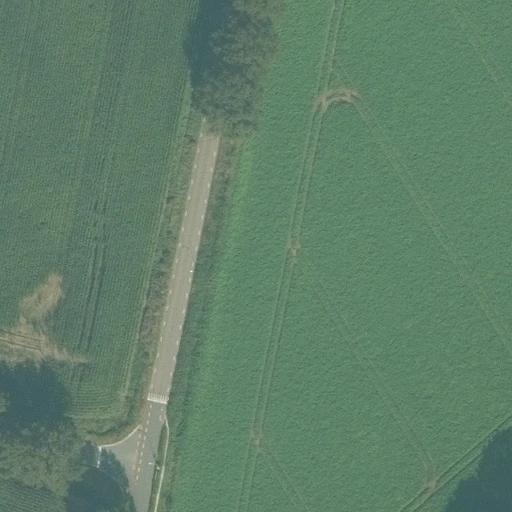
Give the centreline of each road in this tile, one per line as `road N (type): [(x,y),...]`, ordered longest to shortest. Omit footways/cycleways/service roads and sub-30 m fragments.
road 1 (unclassified): [(144,467),(235,0)]
road 2 (unclassified): [(144,467),(0,436)]
